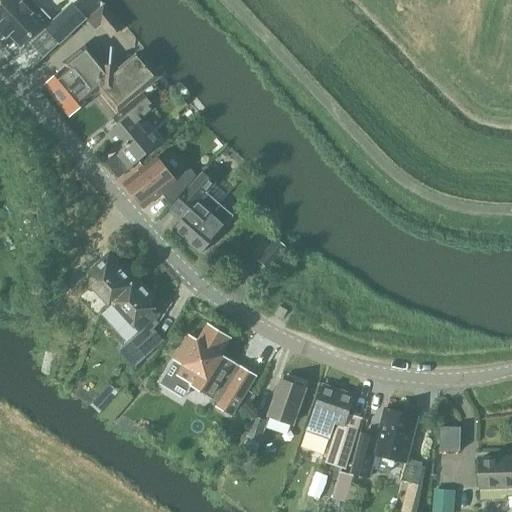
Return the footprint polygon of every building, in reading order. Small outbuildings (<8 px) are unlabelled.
[(0,0),(0,31),(7,39),(10,37),(22,50),(52,20),(32,0),(0,0)] [(61,43),(86,19),(72,4),(46,28),(61,43)] [(123,28),(104,5),(88,21),(96,29),(101,25),(111,38),(123,28)] [(119,114),(153,85),(161,77),(140,52),(118,71),(118,69),(104,67),(104,70),(85,46),(62,64),(66,69),(45,86),(70,117),(92,99),(91,98),(100,92),(119,114)] [(153,85),(119,114),(114,118),(121,126),(108,137),(120,151),(106,162),(119,177),(160,143),(151,132),(147,136),(137,125),(155,110),(150,105),(162,95),(153,85)] [(157,159),(125,185),(144,208),(162,194),(171,206),(196,177),(190,170),(175,182),(157,159)] [(190,212),(174,231),(187,242),(220,205),(207,193),(216,184),(203,172),(177,201),(190,212)] [(220,205),(187,242),(202,254),(234,217),(220,205)] [(272,246),(265,240),(252,253),(259,260),(258,261),(268,269),(287,248),(277,240),(272,246)] [(113,304),(136,282),(110,253),(90,272),(98,281),(80,297),(96,315),(108,304),(110,307),(113,304)] [(136,282),(113,304),(110,307),(102,315),(124,339),(128,336),(132,341),(132,342),(147,359),(165,342),(155,330),(160,325),(156,321),(161,317),(159,314),(160,314),(152,305),(158,299),(139,279),(136,282)] [(190,335),(174,360),(183,366),(177,376),(191,384),(190,386),(219,404),(216,407),(233,418),(258,376),(223,355),(233,338),(208,323),(198,340),(190,335)] [(293,425),(306,389),(281,381),(269,417),(293,425)] [(349,415),(355,396),(326,385),(311,431),(335,439),(327,463),(344,469),(361,419),(349,415)] [(364,437),(355,474),(371,479),(376,458),(407,466),(404,480),(420,485),(425,468),(422,467),(423,464),(409,460),(409,463),(408,463),(420,418),(387,410),(380,441),(364,437)] [(254,468),(270,420),(254,415),(246,438),(243,437),(235,461),(254,468)] [(460,452),(461,428),(441,428),(440,452),(460,452)] [(511,458),(479,460),(481,488),(511,486),(511,458)] [(342,511),(353,476),(339,472),(328,510),(333,511),(342,511)] [(432,511),(452,511),(454,494),(434,491),(432,511)]
